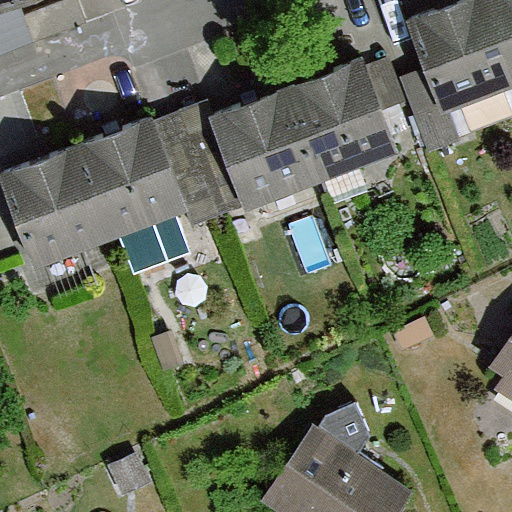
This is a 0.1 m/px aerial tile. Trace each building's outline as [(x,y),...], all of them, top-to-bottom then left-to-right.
[(0,52),(86,20),(78,0),(62,0),(23,15),(20,7),(0,14),(0,52)] [(511,79),(511,49),(493,0),(445,0),(410,13),(430,66),(416,71),(406,75),(433,148),(458,138),(445,104),(463,98),(473,125),(511,110),(511,109),(502,84),(511,79)] [(511,0),(493,0),(511,49),(511,0)] [(363,53),(287,82),(323,172),(397,143),(382,106),(405,97),(388,55),(367,64),(363,53)] [(323,172),(287,82),(215,110),(251,200),(323,172)] [(143,115),(74,141),(107,232),(177,206),(143,115)] [(107,232),(74,141),(44,152),(1,168),(34,259),(107,232)] [(511,331),(491,361),(504,371),(495,383),(511,395),(511,331)] [(317,422),(312,419),(263,493),(291,511),(392,511),(411,485),(356,449),(365,434),(353,398),(327,408),(317,422)]
